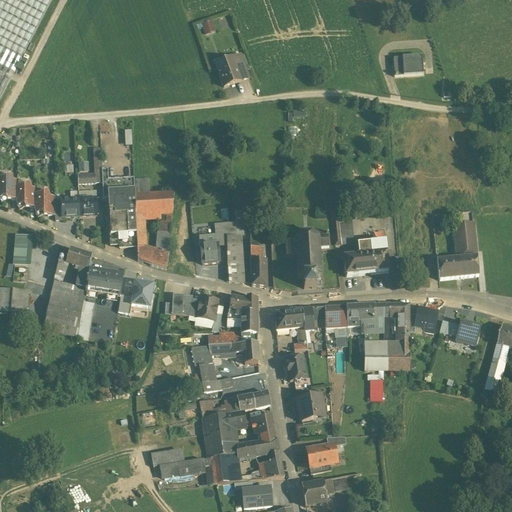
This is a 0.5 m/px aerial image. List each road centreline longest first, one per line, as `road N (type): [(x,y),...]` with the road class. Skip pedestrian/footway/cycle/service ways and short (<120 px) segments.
road 1 (residential): [(0,214),(157,275),(267,296)]
road 2 (residential): [(267,296),(285,303),(405,297),(511,315)]
road 3 (residential): [(298,511),(270,362),(267,296)]
road 4 (track): [(1,126),(64,0)]
